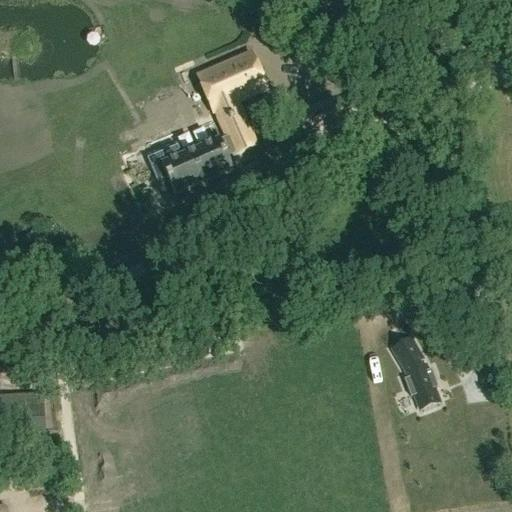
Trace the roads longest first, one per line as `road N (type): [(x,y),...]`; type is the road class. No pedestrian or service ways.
road 1 (track): [(0,353),(394,108),(511,78)]
road 2 (unclassified): [(511,61),(331,0)]
